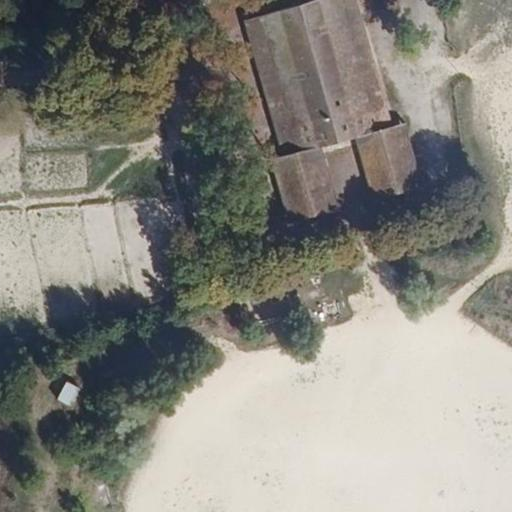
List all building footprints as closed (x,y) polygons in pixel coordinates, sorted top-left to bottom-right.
[(323,4),(280,15),(307,127),(349,117),(323,4)] [(450,124),(451,99),(441,99),(440,123),(450,124)] [(237,306),(244,333),(282,323),(276,296),(237,306)] [(67,377),(59,398),(73,404),(82,383),(67,377)] [(190,458),(187,485),(204,487),(207,460),(190,458)]
